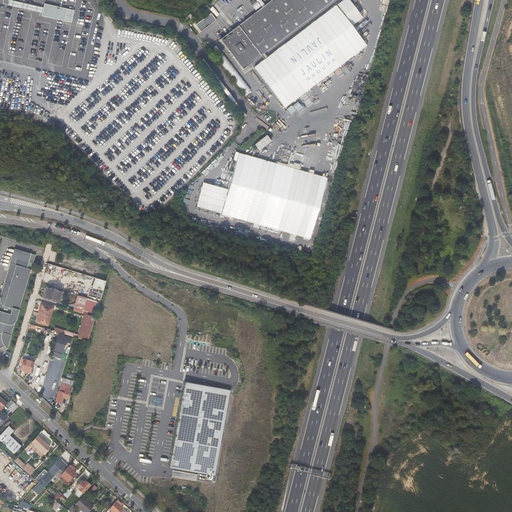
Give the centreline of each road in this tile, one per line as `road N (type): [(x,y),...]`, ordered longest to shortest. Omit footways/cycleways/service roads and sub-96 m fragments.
road 1 (motorway): [(421,0),(290,511)]
road 2 (motorway): [(308,511),(438,0)]
road 3 (secondary): [(480,0),(465,91),(494,239),(481,272)]
road 4 (secondary): [(511,244),(497,215),(473,105),(491,0)]
road 5 (primary): [(188,278),(114,238),(0,205)]
road 6 (primary): [(0,219),(188,278)]
road 7 (unclassified): [(3,381),(146,511)]
road 8 (residential): [(255,125),(180,28),(131,14),(118,0)]
road 9 (residential): [(3,381),(50,251)]
road 10 (unknown): [(220,108),(228,123),(217,139),(161,197),(141,195)]
road 11 (primary): [(394,340),(511,400)]
road 12 (unknown): [(71,127),(138,46),(161,44)]
road 13 (unknown): [(175,57),(96,151)]
road 14 (unknown): [(197,80),(120,175)]
road 15 (unknown): [(84,139),(161,44)]
road 16 (unknown): [(107,162),(187,70)]
